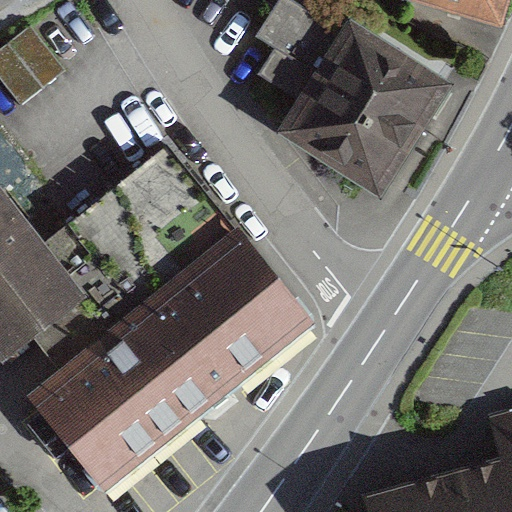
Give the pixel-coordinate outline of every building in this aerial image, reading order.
[(388,203),(456,90),(349,25),(344,35),(286,0),(283,0),(257,43),(276,54),(261,78),(310,107),(289,143),(388,203)] [(503,44),(511,13),(511,0),(404,0),(401,14),(503,44)] [(31,33),(0,58),(0,81),(25,111),(67,76),(31,33)] [(97,365),(244,252),(168,154),(43,250),(91,312),(69,329),(97,365)] [(0,194),(0,367),(7,377),(69,329),(91,312),(43,250),(0,194)] [(313,342),(244,252),(97,365),(36,412),(105,502),(313,342)] [(369,506),(370,511),(511,511),(511,421),(492,427),(504,469),(369,506)]
